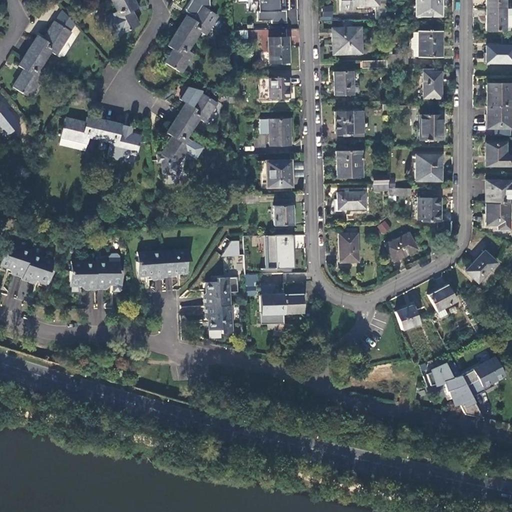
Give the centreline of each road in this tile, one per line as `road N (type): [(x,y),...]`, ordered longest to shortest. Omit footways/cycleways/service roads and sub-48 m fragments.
road 1 (primary): [(0,363),(216,427),(511,493)]
road 2 (residential): [(362,304),(454,252),(462,231),(462,0)]
road 3 (residential): [(511,438),(358,405),(278,370),(169,349)]
road 4 (residential): [(307,0),(316,274),(339,299),(362,304)]
road 5 (residential): [(169,349),(121,334),(52,333),(0,317)]
